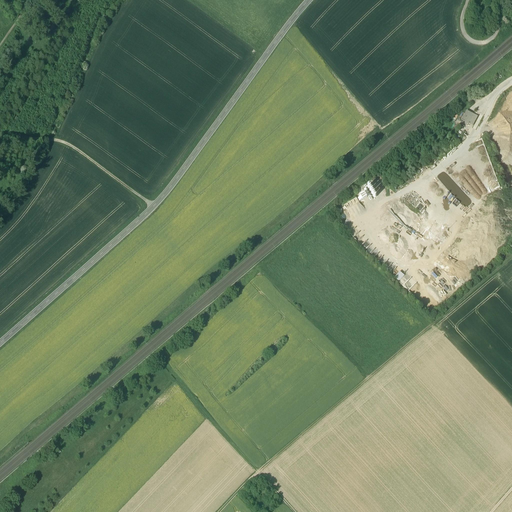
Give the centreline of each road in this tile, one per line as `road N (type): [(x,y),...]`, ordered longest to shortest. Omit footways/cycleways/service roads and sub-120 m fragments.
road 1 (secondary): [(0,342),(174,183),(309,0)]
road 2 (track): [(226,511),(511,264)]
road 3 (track): [(405,198),(481,141),(496,103),(511,89)]
road 4 (track): [(264,273),(373,381)]
road 5 (track): [(152,206),(69,145),(44,139)]
road 6 (track): [(182,383),(262,474)]
